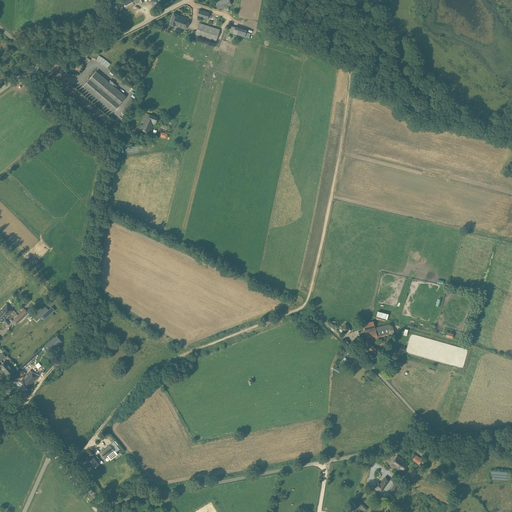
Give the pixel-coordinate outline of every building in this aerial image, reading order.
[(209,13),(199,10),(197,16),(207,19),(209,13)] [(178,15),(173,13),(169,24),(174,26),(185,30),(189,19),(178,15)] [(220,29),(199,23),(195,35),(216,41),(220,29)] [(249,33),(232,28),(231,32),(247,37),(249,33)] [(126,97),(96,72),(83,87),(113,112),(126,97)] [(158,118),(147,114),(143,123),(144,123),(143,126),(142,125),(140,129),(149,133),(151,128),(150,128),(152,123),(155,125),(158,118)] [(9,306),(7,304),(2,308),(3,309),(0,311),(0,310),(0,321),(1,322),(5,319),(4,318),(8,314),(9,315),(13,310),(11,308),(11,309),(8,307),(9,306)] [(52,312),(49,309),(48,310),(46,307),(37,315),(40,318),(42,317),(44,319),(52,312)] [(25,309),(14,319),(17,323),(28,313),(25,309)] [(374,316),(386,319),(387,313),(376,311),(374,316)] [(375,327),(373,321),(363,323),(364,329),(375,327)] [(395,335),(392,325),(365,332),(367,341),(369,346),(367,348),(375,356),(379,352),(371,344),(370,340),(395,335)] [(51,349),(61,341),(57,336),(57,337),(55,338),(54,338),(47,344),(51,349)] [(14,370),(6,360),(0,365),(0,367),(8,376),(14,370)] [(30,370),(20,381),(28,388),(38,377),(30,370)] [(114,450),(110,445),(103,450),(102,451),(106,457),(108,455),(111,459),(117,454),(114,450)] [(416,455),(414,454),(410,458),(412,459),(412,460),(419,465),(422,460),(416,455)] [(99,458),(96,455),(94,457),(88,462),(93,469),(99,464),(96,460),(99,458)] [(407,463),(396,455),(390,464),(401,472),(407,463)]
